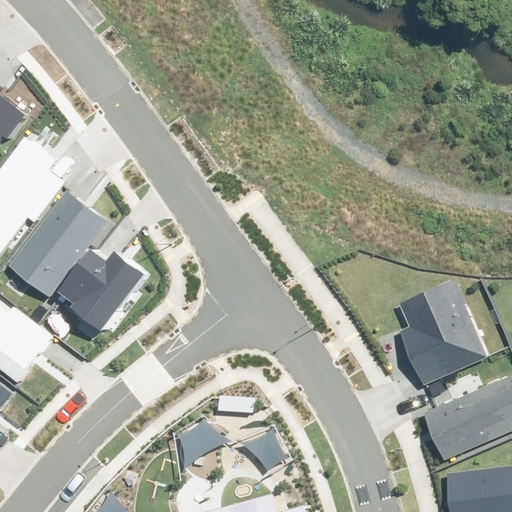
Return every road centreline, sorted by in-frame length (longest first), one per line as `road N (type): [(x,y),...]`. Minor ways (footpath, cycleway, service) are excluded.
road 1 (residential): [(256,290),(136,122),(35,0)]
road 2 (residential): [(256,290),(112,413),(29,511)]
road 3 (residential): [(385,511),(367,442),(342,389),(256,290)]
